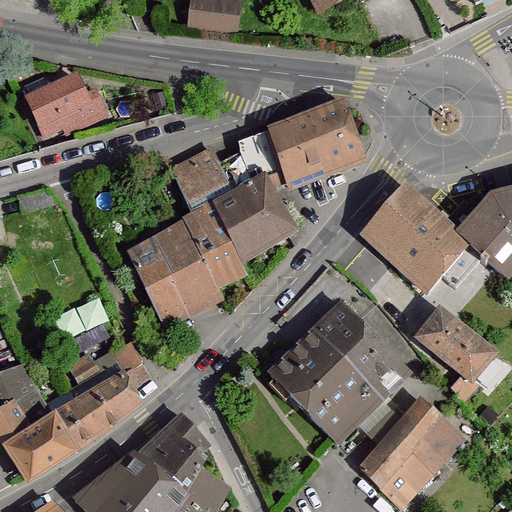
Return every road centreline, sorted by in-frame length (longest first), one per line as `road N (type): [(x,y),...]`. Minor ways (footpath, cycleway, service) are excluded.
road 1 (tertiary): [(193,385),(412,148)]
road 2 (residential): [(0,191),(241,121),(272,73)]
road 3 (tertiary): [(0,30),(272,73)]
road 4 (tertiary): [(10,511),(98,462),(193,385)]
road 5 (residential): [(193,385),(261,511)]
road 6 (tertiary): [(272,73),(407,91)]
